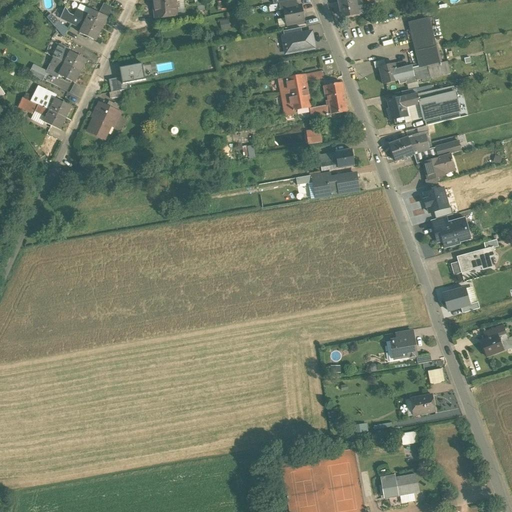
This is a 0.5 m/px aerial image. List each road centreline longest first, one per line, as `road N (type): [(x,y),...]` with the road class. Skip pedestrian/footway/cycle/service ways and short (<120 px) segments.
road 1 (residential): [(509,511),(315,0)]
road 2 (residential): [(133,0),(0,285)]
road 3 (track): [(0,493),(250,449)]
